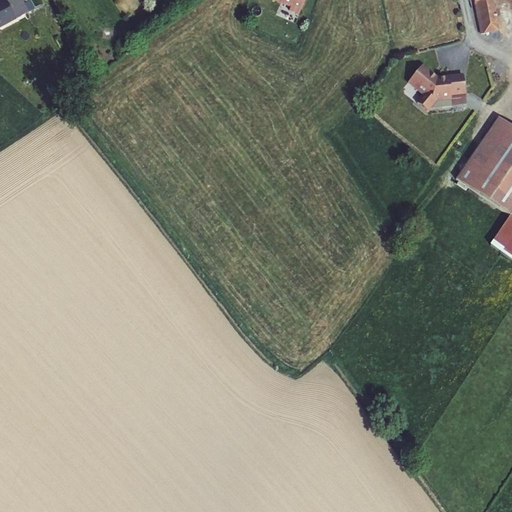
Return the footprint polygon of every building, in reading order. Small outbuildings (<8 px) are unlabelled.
[(18,0),(6,7),(17,26),(30,19),(18,0)] [(283,14),(293,19),(301,0),(267,0),(266,3),(284,11),(283,14)] [(490,3),(472,7),(474,12),(480,37),(498,33),(490,3)] [(17,26),(6,7),(0,10),(0,35),(0,36),(17,26)] [(432,80),(422,73),(409,91),(425,102),(419,111),(429,118),(437,107),(453,104),(452,101),(467,98),(464,81),(450,83),(449,82),(435,85),(431,81),(432,80)] [(506,135),(493,127),(451,189),(463,197),(506,135)] [(511,139),(506,135),(463,197),(505,226),(485,255),(511,273),(511,139)]
